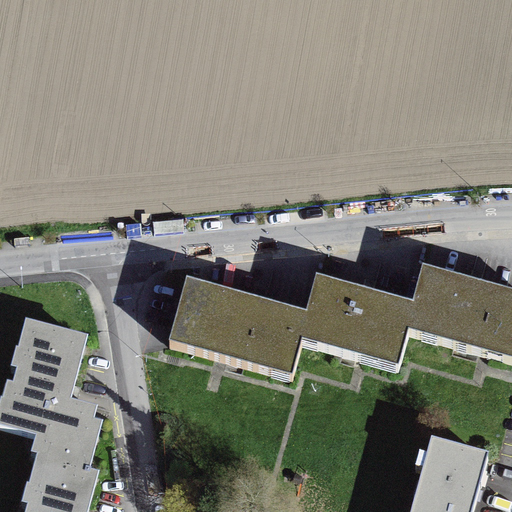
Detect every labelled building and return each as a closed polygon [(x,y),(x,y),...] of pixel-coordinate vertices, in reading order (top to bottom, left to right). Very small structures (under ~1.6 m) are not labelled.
[(35,237),(15,239),(16,247),(36,245),(35,237)] [(318,285),(291,382),(292,383),(302,346),(397,373),(424,275),(423,275),(413,311),(318,285)] [(511,299),(424,275),(397,373),(398,373),(408,337),(511,365),(511,299)] [(187,288),(170,349),(291,382),(318,285),(317,285),(307,321),(187,288)] [(39,465),(90,478),(91,475),(87,474),(99,430),(90,428),(94,415),(67,408),(72,391),(84,345),(28,330),(21,356),(25,357),(11,407),(4,405),(0,420),(0,429),(26,436),(45,441),(39,465)] [(473,511),(488,462),(432,446),(428,461),(420,459),(416,473),(424,475),(413,511),(473,511)] [(86,511),(95,480),(90,478),(39,465),(32,490),(36,491),(30,511),(86,511)]
